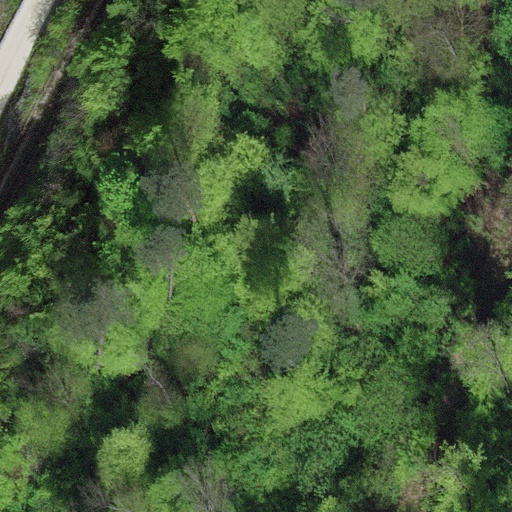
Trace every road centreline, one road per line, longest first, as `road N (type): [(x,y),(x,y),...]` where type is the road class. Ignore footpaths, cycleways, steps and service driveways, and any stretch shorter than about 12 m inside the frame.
road 1 (track): [(511,223),(423,511)]
road 2 (track): [(105,0),(0,204)]
